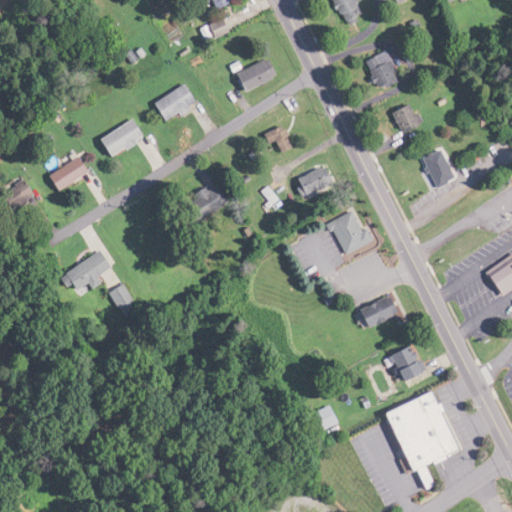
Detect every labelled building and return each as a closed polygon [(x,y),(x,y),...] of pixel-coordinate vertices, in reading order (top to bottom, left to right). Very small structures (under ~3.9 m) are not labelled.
[(200,0),(205,9),(225,0),(224,0),(200,0)] [(323,0),(333,24),(356,15),(349,0),(323,0)] [(199,36),(218,36),(218,22),(199,22),(199,36)] [(369,90),(389,79),(374,51),(353,62),(369,90)] [(224,75),(233,93),(263,77),(253,59),(224,75)] [(142,103),(153,123),(186,105),(175,85),(142,103)] [(382,113),(392,135),(414,124),(403,103),(382,113)] [(511,113),(500,125),(511,137),(511,113)] [(135,137),(124,118),(88,140),(99,158),(135,137)] [(253,135),(258,146),(266,142),(271,153),(283,147),(273,125),(253,135)] [(446,179),(433,149),(413,158),(426,188),(446,179)] [(77,173),(67,157),(36,176),(46,192),(77,173)] [(323,183),(314,165),(284,181),(293,199),(323,183)] [(22,192),(8,178),(0,186),(0,212),(1,213),(22,192)] [(182,222),(216,204),(206,185),(172,203),(182,222)] [(259,210),(271,201),(259,186),(247,194),(259,210)] [(343,210),(317,224),(335,255),(361,241),(343,210)] [(54,272),(70,297),(90,284),(86,278),(101,268),(90,250),(54,272)] [(476,276),(491,298),(511,283),(511,263),(507,255),(476,276)] [(101,290),(107,309),(123,304),(117,284),(101,290)] [(346,309),(354,329),(387,314),(378,295),(346,309)] [(378,355),(388,383),(413,373),(402,346),(378,355)] [(372,412),(397,473),(407,469),(415,490),(427,484),(419,465),(451,451),(426,390),(372,412)] [(294,417),(302,435),(327,423),(319,405),(294,417)]
